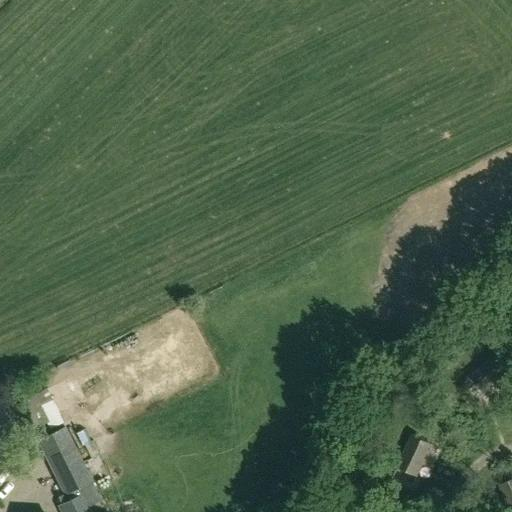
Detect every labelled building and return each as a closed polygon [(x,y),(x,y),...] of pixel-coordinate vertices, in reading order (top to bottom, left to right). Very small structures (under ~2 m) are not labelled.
[(500,387),(511,375),(511,371),(495,353),(470,377),(485,392),(495,382),(500,387)] [(50,430),(65,424),(46,388),(32,395),(50,430)] [(37,442),(63,496),(90,483),(64,429),(37,442)] [(429,466),(437,448),(412,436),(397,467),(416,476),(422,463),(429,466)] [(21,457),(7,465),(17,481),(30,473),(21,457)] [(511,511),(511,480),(499,486),(510,511),(511,511)] [(59,506),(61,511),(90,511),(83,496),(59,506)]
